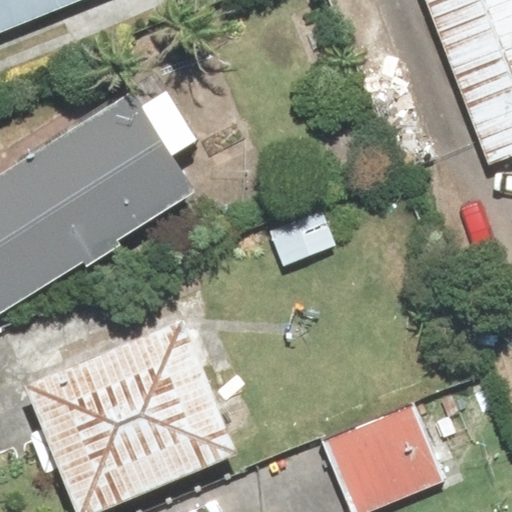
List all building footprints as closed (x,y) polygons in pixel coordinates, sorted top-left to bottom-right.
[(0,0),(0,48),(132,0),(0,0)] [(511,0),(432,0),(494,170),(511,163),(511,0)] [(0,169),(0,295),(15,320),(204,202),(133,88),(0,169)] [(343,245),(327,207),(268,233),(284,271),(343,245)] [(39,354),(87,511),(97,511),(258,462),(208,302),(39,354)] [(420,410),(329,443),(354,511),(383,511),(449,488),(420,410)]
